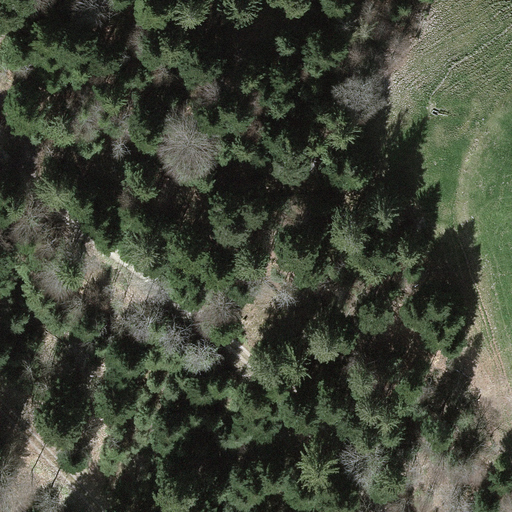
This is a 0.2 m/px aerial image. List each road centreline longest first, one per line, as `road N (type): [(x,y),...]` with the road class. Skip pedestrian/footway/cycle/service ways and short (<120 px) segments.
road 1 (track): [(389,511),(262,373),(0,153)]
road 2 (track): [(0,405),(99,511)]
